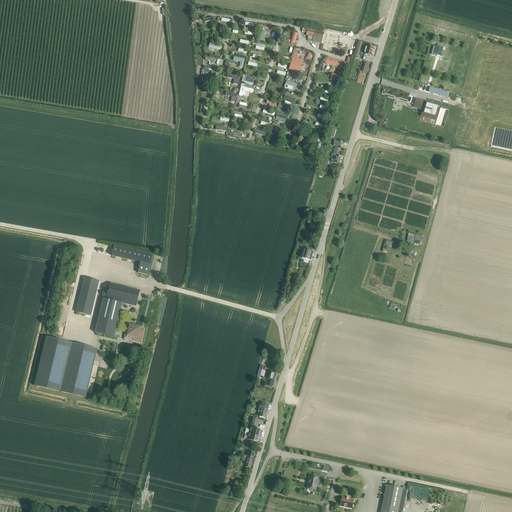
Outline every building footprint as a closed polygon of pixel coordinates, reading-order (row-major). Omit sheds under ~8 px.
[(303,27),(302,33),(307,33),(306,36),(308,37),(307,41),(313,42),(322,44),(324,34),(315,32),(315,29),(310,27),(308,27),(308,28),(303,27)] [(325,34),(323,43),(336,46),(338,36),(325,34)] [(358,41),(353,56),(355,56),(358,57),(358,56),(359,56),(362,49),(364,43),(358,41)] [(365,48),(363,54),(364,54),(372,57),(375,49),(372,48),(372,47),(369,46),(369,47),(368,47),(368,48),(365,48)] [(298,55),(296,53),(294,53),(292,59),(291,59),(289,63),(291,63),(289,70),(299,74),(303,64),(302,63),(303,61),(296,59),(298,55)] [(325,64),(326,65),(342,69),(344,63),(327,58),(324,59),(324,60),(324,62),(325,64)] [(332,74),(330,81),(339,83),(341,76),(332,74)] [(286,82),(284,89),(295,92),(297,85),(286,82)] [(416,99),(413,108),(422,111),(421,117),(437,122),(438,116),(441,106),(416,99)] [(310,150),(312,141),(305,139),(303,149),(310,150)] [(332,156),(330,163),(340,165),(342,158),(338,156),(340,150),(335,148),(333,153),(332,156)] [(408,238),(407,242),(414,244),(414,240),(421,242),(422,237),(412,235),(408,234),(408,238)] [(141,263),(138,274),(148,276),(153,255),(114,246),(112,256),(141,263)] [(307,248),(306,251),(305,251),(302,259),(311,262),(313,254),(312,253),(313,250),(307,248)] [(84,278),(76,313),(76,315),(80,316),(80,314),(91,317),(99,282),(84,278)] [(122,304),(123,304),(123,305),(126,306),(126,304),(136,307),(137,305),(139,295),(140,291),(110,284),(108,291),(103,290),(101,299),(103,299),(95,334),(114,338),(122,304)] [(127,326),(124,339),(131,341),(141,343),(143,333),(139,332),(140,329),(131,326),(130,327),(127,326)] [(84,395),(97,349),(49,336),(37,383),(84,395)] [(269,372),(268,377),(270,377),(269,380),(271,381),(269,387),(274,389),(279,375),(269,372)] [(261,403),(258,412),(260,413),(259,417),(265,419),(267,412),(267,410),(269,405),(265,404),(265,402),(259,400),(258,403),(261,403)] [(258,420),(252,419),(251,424),(252,424),(250,431),(247,430),(245,434),(249,435),(247,440),(259,444),(262,431),(256,429),(258,420)] [(242,461),(246,462),(245,467),(250,469),(255,453),(249,452),(246,451),(244,457),(244,459),(243,459),(242,461)] [(307,489),(316,491),(318,479),(308,477),(307,484),(308,484),(307,489)] [(381,511),(397,511),(402,490),(386,486),(381,511)] [(342,498),(340,507),(352,509),(354,500),(342,498)]
